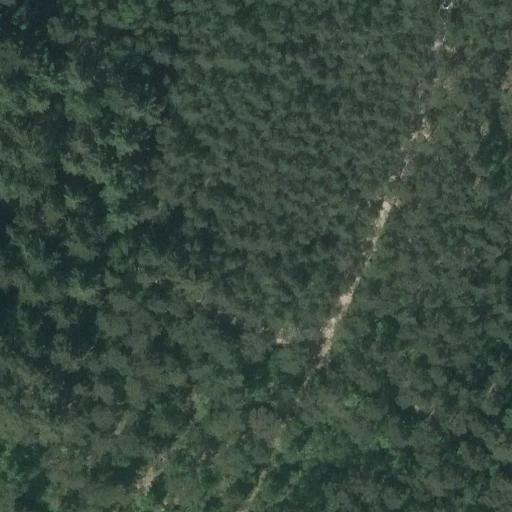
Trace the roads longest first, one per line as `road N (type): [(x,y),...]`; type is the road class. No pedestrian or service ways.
road 1 (track): [(0,201),(511,453)]
road 2 (track): [(447,0),(419,105),(352,270),(239,511)]
